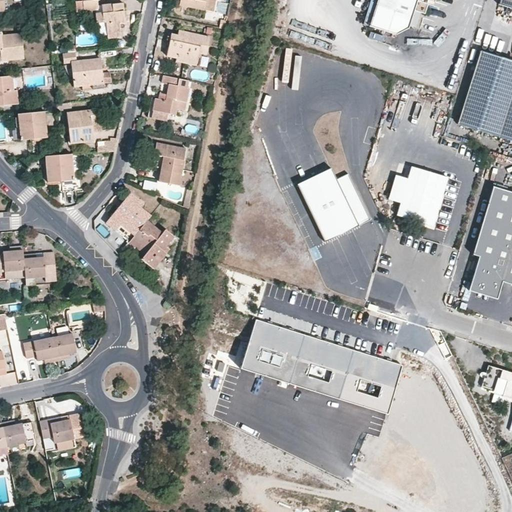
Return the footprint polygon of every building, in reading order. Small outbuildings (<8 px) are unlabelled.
[(98,9),(97,0),(85,0),(82,0),(84,10),(98,9)] [(180,0),(180,5),(204,10),(205,0),(180,0)] [(212,11),(214,0),(205,0),(204,10),(212,11)] [(377,0),(369,27),(396,35),(407,28),(413,11),(424,14),(427,5),(418,2),(418,0),(377,0)] [(511,0),(500,0),(499,7),(511,11),(511,0)] [(100,23),(106,22),(107,35),(107,38),(121,37),(120,24),(125,23),(123,3),(113,4),(102,5),(102,13),(95,14),(96,23),(100,23)] [(176,58),(177,53),(197,57),(198,53),(206,54),(209,38),(178,31),(177,36),(171,35),(166,56),(176,58)] [(0,32),(0,59),(23,58),(21,35),(2,36),(1,32),(0,32)] [(102,74),(100,59),(76,61),(75,51),(62,53),(63,62),(71,62),(74,86),(92,84),(103,83),(102,74)] [(176,58),(175,61),(196,65),(197,57),(177,53),(176,58)] [(511,62),(481,53),(459,126),(511,142),(511,62)] [(0,105),(17,104),(17,90),(13,91),(12,76),(0,77),(0,105)] [(184,110),(189,88),(186,87),(188,80),(164,76),(162,83),(169,84),(165,100),(155,99),(153,110),(152,117),(155,118),(166,120),(167,113),(175,114),(176,108),(184,110)] [(92,141),(92,131),(91,121),(95,120),(94,110),(67,113),(70,143),(92,141)] [(47,137),(45,112),(18,114),(21,139),(47,137)] [(113,151),(116,140),(104,140),(105,152),(113,151)] [(154,154),(164,156),(159,182),(178,186),(185,149),(156,143),(154,154)] [(72,154),(61,154),(45,156),(47,182),(62,181),(74,180),(72,154)] [(326,244),(372,222),(345,165),(299,187),(326,244)] [(402,205),(398,218),(435,229),(450,180),(413,169),(410,181),(402,205)] [(390,201),(402,205),(410,181),(398,177),(390,201)] [(75,189),(74,180),(62,181),(63,190),(75,189)] [(142,188),(153,191),(155,183),(144,180),(142,188)] [(188,208),(192,190),(187,189),(183,206),(188,208)] [(511,193),(496,189),(475,257),(481,259),(473,285),(494,292),(497,282),(504,284),(511,286),(511,193)] [(106,222),(129,241),(147,220),(150,216),(140,207),(143,204),(130,193),(106,222)] [(147,220),(129,241),(144,254),(140,258),(152,269),(166,253),(162,250),(165,246),(173,237),(165,229),(161,233),(152,225),(147,220)] [(12,246),(12,251),(3,252),(2,254),(0,254),(0,278),(4,278),(4,271),(24,269),(23,255),(22,245),(12,246)] [(55,280),(53,251),(43,252),(43,258),(45,277),(44,277),(45,281),(55,280)] [(43,258),(35,258),(34,254),(23,255),(24,269),(25,277),(25,278),(44,277),(45,277),(43,258)] [(499,301),(504,284),(497,282),(494,292),(473,285),(471,292),(499,301)] [(387,364),(263,323),(244,372),(384,415),(393,418),(406,369),(387,364)] [(68,359),(67,354),(76,353),(72,333),(52,337),(57,361),(68,359)] [(57,361),(52,337),(23,344),(26,359),(36,357),(37,361),(46,359),(47,363),(57,361)] [(511,374),(489,367),(483,388),(504,395),(503,398),(511,400),(511,429),(511,432),(511,431),(511,374)] [(69,420),(61,422),(60,418),(39,422),(42,439),(52,437),(54,443),(73,439),(69,420)] [(33,441),(29,422),(13,425),(12,421),(1,424),(6,447),(33,441)]
